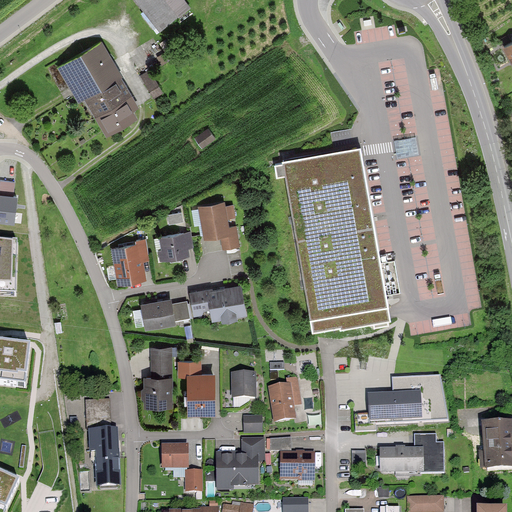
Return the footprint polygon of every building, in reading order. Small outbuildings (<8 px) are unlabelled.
[(180,0),(133,0),(157,31),(187,9),(180,0)] [(511,39),(501,46),(511,64),(511,39)] [(98,43),(55,67),(76,103),(81,100),(91,119),(96,117),(106,134),(133,119),(122,101),(129,97),(98,43)] [(156,84),(149,72),(138,77),(150,101),(162,95),(156,84)] [(207,128),(192,138),(199,148),(213,138),(207,128)] [(393,319),(392,313),(388,294),(383,261),(363,152),(362,145),(283,159),(284,163),(276,164),(278,175),(287,173),(315,329),(342,325),(342,328),(374,322),(375,328),(390,326),(389,320),(393,319)] [(0,219),(14,221),(17,197),(0,194),(0,219)] [(229,196),(194,202),(200,238),(218,235),(221,249),(238,246),(229,196)] [(183,213),(172,216),(174,223),(184,221),(183,213)] [(133,241),(112,245),(119,281),(143,276),(140,261),(147,259),(142,230),(132,232),(133,241)] [(187,230),(156,236),(158,250),(152,251),(154,262),(187,256),(186,250),(191,249),(187,230)] [(0,235),(0,295),(18,297),(18,238),(0,235)] [(383,261),(388,294),(401,292),(396,259),(383,261)] [(186,290),(188,301),(191,317),(212,313),(213,320),(244,314),(238,283),(210,288),(209,286),(186,290)] [(141,328),(171,323),(171,321),(191,317),(188,301),(170,304),(169,297),(137,302),(141,328)] [(16,346),(0,343),(0,383),(26,388),(32,349),(16,346)] [(169,346),(147,346),(147,375),(139,375),(139,405),(169,405),(169,346)] [(183,411),(212,411),(212,370),(201,370),(201,358),(178,358),(178,375),(183,375),(183,411)] [(285,362),(272,363),(273,373),(285,372),(285,362)] [(255,373),(230,373),(231,401),(255,401),(255,373)] [(393,394),(369,395),(370,417),(356,417),(356,433),(377,431),(377,425),(450,422),(441,376),(392,378),(393,394)] [(265,387),(271,423),(293,419),(291,406),(299,405),(294,378),(283,380),(283,384),(265,387)] [(85,427),(109,426),(108,399),(84,400),(85,427)] [(262,418),(240,416),(239,431),(261,433),(262,418)] [(480,423),(483,472),(511,469),(511,426),(511,420),(480,423)] [(96,457),(119,457),(118,429),(89,430),(89,452),(96,452),(96,457)] [(376,450),(377,476),(441,474),(440,445),(433,445),(433,435),(412,435),(412,449),(376,450)] [(267,440),(268,453),(294,451),(293,438),(267,440)] [(262,440),(238,441),(239,453),(213,454),(214,490),(255,489),(255,463),(263,463),(262,440)] [(185,468),(185,445),(158,446),(158,469),(185,468)] [(313,453),(277,454),(277,483),(313,483),(313,453)] [(362,453),(348,454),(349,467),(363,467),(362,453)] [(120,487),(119,457),(96,457),(97,487),(120,487)] [(185,491),(203,491),(203,470),(184,470),(185,491)] [(2,475),(0,473),(0,511),(7,511),(21,483),(2,475)] [(441,511),(440,497),(404,498),(404,511),(441,511)] [(216,499),(207,499),(206,508),(216,508),(216,499)] [(309,511),(310,499),(284,500),(284,511),(309,511)] [(250,511),(252,504),(222,502),(220,511),(250,511)]
